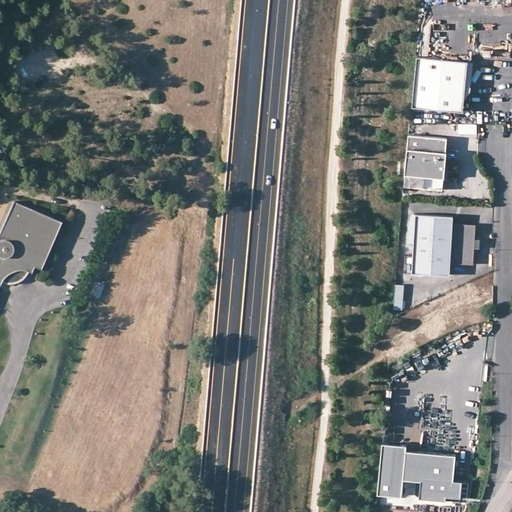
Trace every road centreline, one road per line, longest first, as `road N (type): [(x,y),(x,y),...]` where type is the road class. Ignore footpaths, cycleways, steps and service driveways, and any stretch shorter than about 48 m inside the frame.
road 1 (primary): [(235,511),(281,0)]
road 2 (primary): [(256,0),(212,511)]
road 3 (track): [(347,0),(316,511)]
